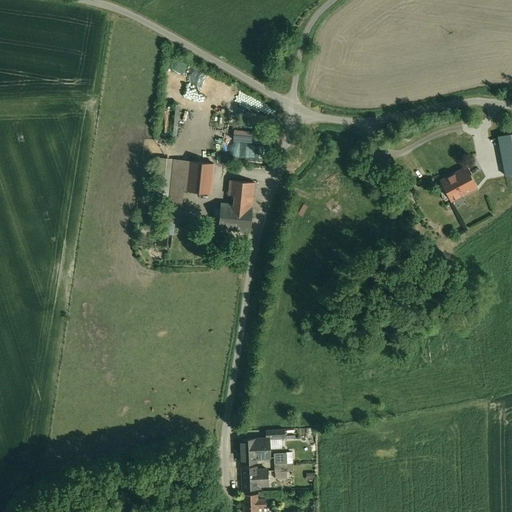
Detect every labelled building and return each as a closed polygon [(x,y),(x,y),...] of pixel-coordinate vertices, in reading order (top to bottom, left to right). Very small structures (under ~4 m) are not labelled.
[(174,60),(171,78),(177,80),(180,61),(174,60)] [(184,82),(182,91),(192,93),(194,84),(184,82)] [(270,135),(236,132),(235,141),(269,145),(270,135)] [(511,175),(511,133),(499,136),(506,176),(511,175)] [(173,158),(170,188),(182,189),(182,190),(186,190),(189,160),(173,158)] [(213,162),(189,160),(186,190),(210,192),(213,162)] [(437,186),(447,204),(476,187),(466,169),(437,186)] [(254,182),(230,179),(228,195),(234,195),(233,204),(233,205),(252,207),(254,182)] [(182,189),(170,188),(168,208),(180,209),(182,190),(182,189)] [(233,204),(221,203),(218,227),(249,230),(252,207),(233,205),(233,204)] [(180,209),(168,208),(167,221),(179,222),(180,209)] [(263,438),(240,439),(241,462),(256,461),(255,458),(266,457),(266,451),(265,451),(264,451),(263,438)] [(287,463),(274,463),(274,471),(287,471),(287,463)] [(256,466),(241,467),(242,489),(259,489),(259,485),(268,484),(267,469),(256,470),(256,466)] [(257,499),(257,494),(243,494),(243,511),(267,511),(267,507),(266,507),(265,499),(257,499)]
